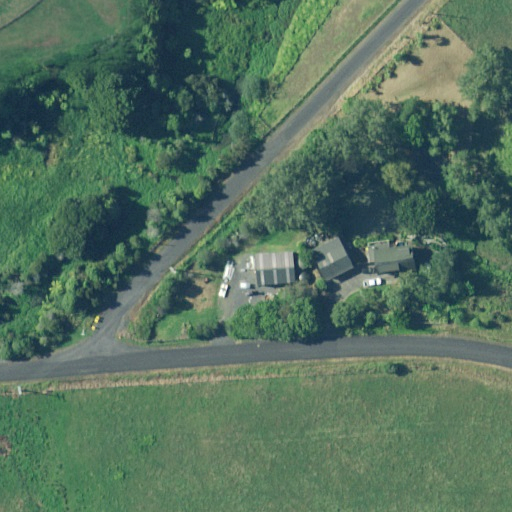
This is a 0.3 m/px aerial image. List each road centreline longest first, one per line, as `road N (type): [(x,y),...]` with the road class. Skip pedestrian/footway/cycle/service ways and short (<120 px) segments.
road 1 (unclassified): [(99,365),(126,313),(157,279),(438,0)]
road 2 (unclassified): [(511,359),(405,345),(325,346),(99,365)]
